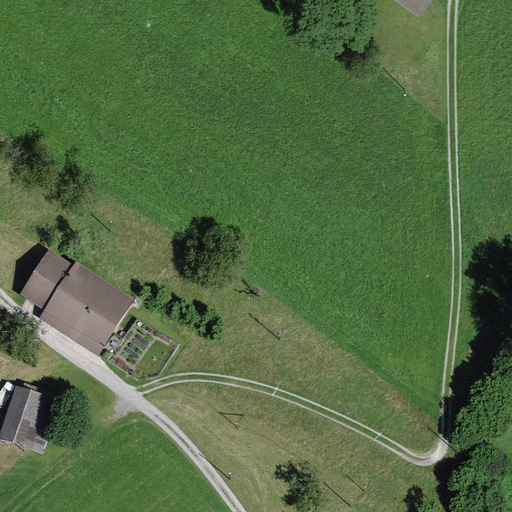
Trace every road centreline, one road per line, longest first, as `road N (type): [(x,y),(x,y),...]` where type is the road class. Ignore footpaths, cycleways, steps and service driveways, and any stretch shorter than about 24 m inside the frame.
road 1 (track): [(125,395),(177,377),(244,385),(330,414),(421,460),(443,450),(455,297),(453,0)]
road 2 (track): [(0,299),(171,426),(235,511)]
